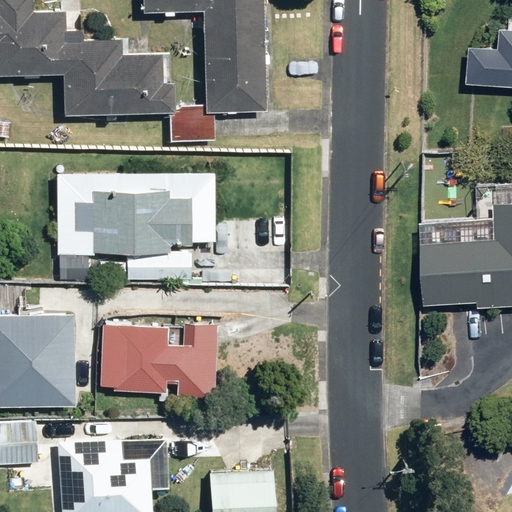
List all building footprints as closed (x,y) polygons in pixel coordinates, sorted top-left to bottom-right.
[(36,4),(35,0),(0,0),(0,70),(64,69),(65,107),(176,105),(175,64),(166,64),(165,41),(128,42),(128,33),(86,33),(86,25),(68,25),(68,4),(36,4)] [(144,0),(144,4),(208,4),(208,104),(264,104),(263,0),(144,0)] [(511,22),(508,23),(506,42),(476,40),(474,77),(511,79),(511,22)] [(206,100),(185,99),(185,109),(176,109),(176,116),(171,115),(171,137),(216,138),(217,116),(205,116),(206,100)] [(58,251),(91,252),(92,244),(172,246),(173,239),(194,239),(194,235),(214,235),(216,168),(59,165),(58,251)] [(279,196),(260,195),(259,222),(279,222),(279,196)] [(511,300),(511,196),(500,197),(500,232),(431,232),(431,296),(484,296),(484,300),(511,300)] [(193,249),(127,247),(126,274),(192,276),(193,249)] [(75,308),(0,307),(0,399),(74,400),(75,308)] [(177,375),(177,391),(216,393),(220,317),(185,316),(185,337),(180,337),(180,332),(169,331),(169,320),(104,317),(101,379),(119,380),(119,385),(167,387),(167,375),(177,375)] [(39,415),(0,416),(0,461),(40,460),(39,415)] [(154,511),(153,483),(170,482),(168,430),(149,431),(60,435),(63,511),(154,511)] [(213,466),(214,511),(277,511),(276,465),(213,466)]
